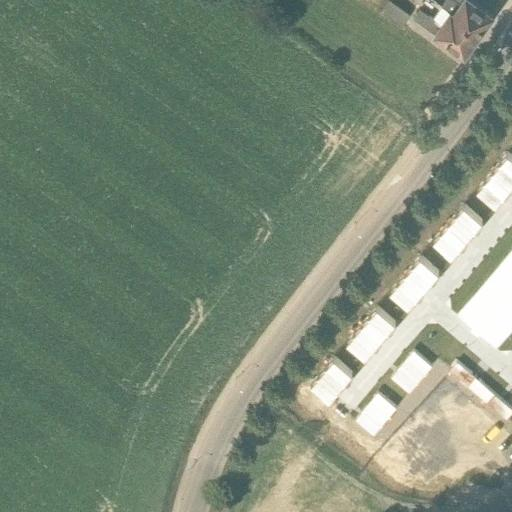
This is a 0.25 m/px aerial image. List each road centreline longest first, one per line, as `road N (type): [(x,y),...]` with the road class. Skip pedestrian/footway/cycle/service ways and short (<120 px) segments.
road 1 (tertiary): [(193,511),(213,453),(247,395),(511,40)]
road 2 (residential): [(343,414),(433,306)]
road 3 (residential): [(433,306),(511,211)]
